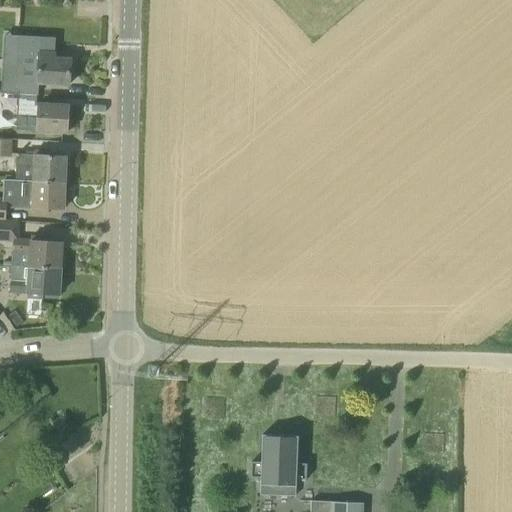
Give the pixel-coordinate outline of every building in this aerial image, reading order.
[(37,96),(38,84),(70,85),(71,55),(22,52),(20,80),(16,80),(15,95),(19,95),(37,96)] [(68,106),(37,104),(37,96),(19,95),(18,116),(38,118),(37,131),(67,133),(68,106)] [(0,156),(10,157),(10,140),(0,139),(0,156)] [(35,152),(35,154),(20,154),(16,156),(16,180),(65,183),(66,157),(50,156),(50,152),(35,152)] [(65,183),(16,180),(15,194),(15,206),(32,207),(32,211),(48,212),(48,208),(64,209),(65,183)] [(0,241),(13,242),(13,251),(12,265),(61,269),(63,243),(47,242),(47,238),(32,237),(31,241),(17,241),(18,221),(4,221),(0,220),(0,241)] [(61,269),(12,265),(11,265),(9,281),(11,281),(10,292),(28,293),(27,297),(43,298),(43,294),(59,295),(61,269)] [(260,495),(296,496),(296,480),(306,480),(307,464),(297,464),(298,436),(280,436),(273,435),(262,435),(261,462),(251,462),(251,478),(261,478),(260,495)] [(31,475),(40,485),(50,475),(41,466),(31,475)] [(311,501),(310,511),(362,511),(363,503),(311,501)]
